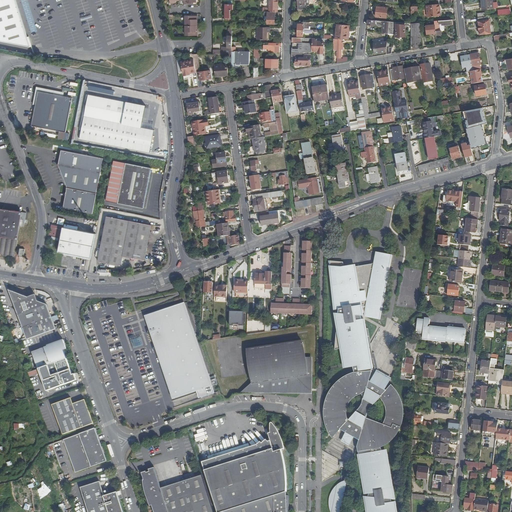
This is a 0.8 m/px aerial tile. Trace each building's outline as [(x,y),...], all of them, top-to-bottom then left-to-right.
[(0,0),(0,41),(9,43),(11,43),(31,47),(26,30),(16,0),(0,0)] [(277,0),(269,0),(269,9),(263,9),(263,11),(265,12),(277,12),(277,0)] [(295,0),(296,0),(298,0),(298,9),(307,10),(307,5),(309,5),(309,0),(295,0)] [(492,0),(481,0),(482,10),(493,8),(492,2),(492,0)] [(233,5),(225,4),(225,18),(225,23),(232,23),(233,5)] [(439,4),(426,5),(428,17),(440,16),(439,8),(440,8),(439,4)] [(387,8),(377,7),(376,17),(386,18),(387,8)] [(277,12),(265,12),(264,16),(268,16),(267,24),(275,24),(275,20),(277,20),(277,16),(283,16),(283,12),(277,12)] [(197,16),(185,16),(185,26),(197,26),(197,16)] [(487,17),(478,18),(480,34),(491,33),(489,20),(487,20),(487,17)] [(438,21),(434,21),(435,25),(435,33),(436,34),(436,35),(442,34),(442,33),(443,33),(442,30),(440,31),(439,25),(444,25),(452,24),(452,19),(438,21)] [(389,22),(368,20),(367,25),(375,26),(375,24),(383,25),(382,33),(388,34),(389,22)] [(309,22),(298,22),(298,36),(303,36),(304,32),(305,32),(305,29),(305,28),(309,28),(309,26),(309,22)] [(401,23),(389,22),(388,34),(393,35),(394,24),(396,24),(396,37),(405,37),(405,26),(405,25),(400,25),(401,23)] [(417,23),(411,24),(411,26),(411,45),(417,44),(417,45),(416,45),(416,49),(420,49),(420,23),(417,23)] [(348,25),(337,24),(335,39),(342,39),(346,39),(348,25)] [(435,25),(426,26),(427,28),(427,34),(434,33),(435,33),(435,25)] [(197,26),(185,26),(185,36),(197,36),(197,32),(196,32),(196,30),(197,30),(197,26)] [(270,27),(258,27),(258,39),(267,40),(267,32),(269,32),(270,32),(270,27)] [(232,28),(229,28),(229,36),(228,36),(227,47),(222,47),(222,54),(232,54),(232,47),(232,42),(232,28)] [(312,38),(292,38),(292,42),(303,43),(303,49),(299,49),(299,52),(304,52),(312,52),(312,51),(312,50),(312,39),(312,38)] [(317,39),(312,39),(312,50),(318,50),(318,51),(318,52),(323,52),(324,42),(323,42),(317,41),(317,39)] [(335,39),(333,39),(333,50),(337,50),(337,58),(341,58),(341,49),(343,49),(343,43),(342,43),(342,39),(335,39)] [(387,41),(373,44),(374,54),(386,52),(386,49),(387,49),(387,48),(387,42),(387,41)] [(282,43),(269,43),(269,45),(264,45),(263,49),(269,49),(269,51),(279,52),(279,46),(280,46),(280,45),(282,45),(282,43)] [(232,47),(232,54),(232,66),(241,66),(241,64),(250,63),(250,55),(250,52),(235,51),(236,47),(232,47)] [(299,52),(292,53),(292,56),(304,56),(304,58),(296,58),(295,65),(310,65),(311,55),(304,55),(304,52),(299,52)] [(479,53),(461,57),(463,68),(467,67),(467,71),(473,70),(473,66),(481,64),(479,53)] [(194,54),(193,54),(199,87),(203,87),(202,81),(201,81),(201,80),(212,79),(211,70),(203,71),(203,69),(200,69),(197,54),(194,54)] [(271,67),(278,67),(279,60),(266,59),(254,58),(254,63),(258,63),(258,60),(266,60),(266,65),(271,65),(271,67)] [(196,73),(194,60),(182,62),(184,76),(189,75),(189,74),(196,73)] [(421,71),(420,72),(422,81),(422,82),(433,80),(430,63),(420,65),(421,71)] [(215,65),(216,77),(228,76),(227,64),(215,65)] [(393,69),(390,70),(392,81),(405,78),(403,66),(393,68),(393,69)] [(419,66),(404,69),(407,83),(407,84),(422,81),(420,72),(419,66)] [(388,70),(377,72),(380,86),(391,84),(388,70)] [(481,70),(470,71),(472,84),(482,82),(481,77),(480,74),(482,74),(481,70)] [(373,74),(361,76),(363,89),(375,87),(373,74)] [(446,78),(441,79),(441,84),(444,84),(445,86),(448,86),(448,85),(454,84),(453,77),(450,78),(446,78)] [(351,83),(347,84),(349,97),(356,96),(357,99),(361,98),(359,82),(355,82),(351,83)] [(320,87),(312,89),(314,102),(330,99),(329,96),(327,85),(320,86),(320,87)] [(485,85),(475,86),(477,96),(487,94),(485,85)] [(33,105),(35,105),(38,91),(39,91),(52,94),(63,96),(64,92),(36,87),(33,105)] [(72,98),(52,94),(39,91),(38,91),(35,105),(31,125),(65,132),(72,98)] [(399,91),(392,92),(396,113),(408,111),(406,100),(401,101),(399,91)] [(149,152),(154,129),(141,127),(145,105),(88,93),(79,138),(149,152)] [(295,94),(284,96),(287,113),(298,111),(295,94)] [(335,95),(329,96),(330,99),(331,108),(344,106),(342,95),(335,96),(335,95)] [(270,110),(275,109),(273,97),(267,98),(266,98),(267,103),(269,103),(270,110)] [(205,116),(222,113),(221,107),(219,107),(217,98),(209,99),(211,111),(205,112),(205,116)] [(303,100),(298,100),(299,104),(301,112),(315,109),(314,101),(303,103),(303,100)] [(201,111),(199,102),(187,104),(189,115),(194,115),(194,112),(201,111)] [(244,105),(246,114),(251,113),(257,112),(256,103),(244,105)] [(362,105),(359,105),(361,116),(356,117),(357,121),(349,122),(351,131),(366,128),(365,119),(362,105)] [(386,108),(382,109),(385,122),(394,120),(391,108),(386,109),(386,108)] [(277,122),(275,113),(275,109),(270,110),(267,111),(267,113),(261,114),(263,122),(269,122),(269,121),(270,121),(271,123),(277,122)] [(477,109),(462,112),(472,148),(487,144),(477,109)] [(196,136),(210,134),(210,133),(209,134),(208,130),(209,129),(208,120),(205,120),(193,122),(195,136),(196,136)] [(431,121),(423,123),(426,138),(434,137),(431,121)] [(271,135),(279,134),(277,122),(271,123),(264,124),(265,128),(274,126),(275,131),(271,132),(271,135)] [(251,131),(252,139),(253,139),(261,137),(259,125),(247,127),(248,132),(251,131)] [(400,126),(392,127),(394,137),(389,138),(390,143),(403,141),(400,126)] [(157,153),(168,152),(167,129),(157,129),(157,153)] [(370,131),(362,132),(365,148),(373,146),(370,131)] [(340,134),(332,135),(334,148),(329,149),(330,154),(344,152),(340,134)] [(222,146),(220,136),(206,138),(208,148),(222,146)] [(261,137),(253,139),(255,152),(264,150),(266,150),(264,137),(261,137)] [(426,138),(427,146),(435,144),(434,137),(426,138)] [(310,142),(302,143),(304,158),(311,157),(310,151),(311,151),(310,142)] [(435,144),(427,146),(429,160),(438,158),(435,144)] [(373,146),(365,148),(366,152),(361,152),(362,158),(367,158),(368,163),(376,162),(373,146)] [(458,146),(450,148),(453,159),(461,157),(458,146)] [(61,150),(58,165),(100,173),(103,158),(92,156),(88,155),(61,150)] [(227,166),(225,152),(217,154),(217,160),(212,160),(214,168),(227,166)] [(405,152),(395,154),(397,163),(406,161),(405,152)] [(311,157),(304,158),(307,174),(315,172),(313,157),(311,157)] [(448,158),(418,166),(420,173),(450,164),(448,158)] [(259,163),(259,160),(251,161),(252,172),(257,171),(256,164),(259,163)] [(406,161),(397,163),(398,172),(408,170),(406,161)] [(125,163),(122,162),(120,162),(118,167),(112,195),(114,201),(118,202),(119,196),(122,179),(125,163)] [(125,163),(122,179),(119,196),(118,202),(118,203),(143,208),(151,168),(125,163)] [(346,163),(336,165),(338,174),(347,172),(346,163)] [(96,194),(100,173),(58,165),(67,188),(96,194)] [(377,166),(369,168),(370,174),(371,181),(371,183),(380,182),(377,166)] [(228,176),(227,171),(217,173),(219,184),(229,182),(228,178),(228,176)] [(347,172),(338,174),(340,187),(346,186),(345,181),(348,181),(349,181),(347,172)] [(259,175),(249,176),(251,191),(261,189),(259,175)] [(286,184),(285,175),(281,176),(281,180),(276,180),(276,183),(279,183),(279,185),(286,184)] [(315,177),(308,179),(298,180),(300,188),(308,187),(309,195),(311,194),(319,193),(317,183),(316,183),(315,177)] [(18,180),(16,181),(11,183),(13,189),(15,188),(21,186),(18,180)] [(92,214),(96,194),(67,188),(63,208),(92,214)] [(511,190),(504,189),(502,199),(511,200),(511,199),(511,190)] [(221,203),(219,190),(206,191),(208,204),(221,203)] [(458,202),(459,192),(448,190),(447,196),(444,196),(443,203),(446,203),(447,201),(457,202),(458,202)] [(253,195),(255,205),(253,205),(253,207),(255,207),(256,211),(268,210),(267,198),(283,196),(283,191),(264,193),(253,195)] [(322,197),(295,202),(296,209),(323,204),(322,197)] [(472,212),(471,219),(478,220),(479,212),(481,199),(472,198),(470,211),(472,212)] [(17,240),(20,226),(24,227),(25,220),(21,220),(22,212),(21,212),(13,211),(0,208),(0,237),(5,238),(17,240)] [(501,221),(501,226),(508,226),(510,209),(506,208),(506,209),(501,209),(500,214),(499,214),(498,216),(500,216),(500,220),(502,220),(501,221)] [(206,212),(205,210),(203,211),(198,211),(200,227),(201,227),(218,224),(228,223),(236,222),(236,217),(234,218),(233,211),(225,212),(226,220),(205,223),(204,214),(206,214),(206,213),(207,213),(207,211),(206,212)] [(261,217),(262,226),(268,225),(268,227),(271,226),(271,224),(274,224),(280,223),(279,214),(270,215),(261,217)] [(145,260),(151,225),(106,216),(98,262),(121,266),(123,256),(145,260)] [(471,219),(467,219),(465,231),(472,232),(472,230),(476,231),(477,224),(478,224),(478,220),(471,219)] [(230,235),(228,223),(218,224),(219,236),(230,235)] [(51,225),(51,235),(61,236),(61,225),(51,225)] [(91,258),(96,233),(63,227),(58,252),(91,258)] [(507,248),(511,248),(511,230),(502,229),(500,245),(506,246),(507,248)] [(442,232),(434,231),(432,244),(432,247),(435,247),(448,249),(450,233),(442,232)] [(459,244),(469,245),(471,235),(460,234),(459,244)] [(240,244),(239,240),(239,239),(239,235),(230,237),(231,244),(231,245),(240,244)] [(0,255),(2,256),(14,258),(17,240),(5,238),(0,237),(0,255)] [(211,238),(203,239),(204,246),(212,245),(211,238)] [(305,238),(305,241),(305,245),(303,245),(303,250),(304,250),(304,253),(304,257),(303,257),(303,263),(304,263),(304,266),(304,270),(302,270),(302,275),(304,275),(304,278),(304,282),(302,282),(302,288),(310,288),(310,283),(311,283),(312,275),(310,275),(310,270),(312,270),(312,263),(311,263),(311,258),(312,258),(312,250),(311,250),(311,245),(313,245),(313,241),(311,241),(311,238),(305,238)] [(290,254),(290,246),(285,246),(284,267),(283,267),(283,275),(284,275),(284,280),(282,279),(282,287),(289,287),(290,254)] [(472,256),(472,252),(460,250),(458,266),(471,268),(471,264),(470,264),(471,256),(472,256)] [(336,341),(335,350),(342,349),(344,363),(351,362),(352,362),(354,372),(351,374),(346,376),(340,380),(335,385),(331,392),(328,397),(327,401),(329,402),(329,406),(328,413),(328,417),(329,420),(330,425),(332,429),(333,431),(334,430),(335,431),(336,431),(338,431),(339,431),(340,430),(346,432),(354,437),(359,440),(357,447),(362,475),(365,494),(368,494),(365,511),(396,511),(394,502),(391,502),(391,499),(394,499),(387,455),(384,455),(381,447),(383,446),(386,444),(393,439),(395,436),(399,429),(401,426),(402,420),(403,417),(403,412),(403,408),(402,403),(400,398),(398,394),(397,395),(396,393),(393,390),(391,388),(390,388),(388,388),(386,390),(385,389),(371,381),(369,380),(372,370),(370,359),(369,350),(366,333),(365,329),(364,319),(363,319),(363,315),(379,318),(391,254),(378,252),(375,263),(374,264),(345,268),(343,263),(341,263),(341,262),(330,261),(335,310),(339,309),(336,337),(336,341)] [(504,276),(505,267),(494,265),(493,275),(504,276)] [(451,282),(462,283),(463,271),(452,269),(451,282)] [(267,274),(256,274),(256,284),(266,284),(267,274)] [(496,291),(508,293),(508,292),(509,283),(491,281),(490,290),(496,290),(496,291)] [(205,282),(204,292),(209,293),(209,295),(213,295),(214,282),(205,282)] [(459,295),(460,286),(449,284),(448,294),(459,295)] [(9,290),(23,328),(27,340),(56,329),(52,318),(47,305),(38,301),(35,295),(28,297),(9,290)] [(271,313),(280,313),(281,310),(281,298),(276,298),(276,303),(272,303),(271,308),(271,313)] [(280,313),(289,313),(289,303),(284,303),(284,298),(281,298),(281,310),(280,313)] [(289,303),(289,313),(307,314),(312,314),(313,304),(300,304),(300,299),(293,298),(293,303),(289,303)] [(455,311),(464,312),(465,302),(456,301),(455,311)] [(209,379),(185,302),(145,315),(171,399),(195,392),(197,399),(214,394),(212,387),(217,385),(215,377),(209,379)] [(231,310),(231,324),(244,325),(245,311),(231,310)] [(495,327),(496,316),(487,315),(486,330),(494,331),(495,327)] [(501,317),(496,316),(495,327),(505,328),(506,319),(502,318),(501,319),(500,319),(500,318),(501,317)] [(460,330),(460,328),(454,328),(454,329),(448,328),(448,330),(442,329),(442,328),(436,327),(436,328),(430,328),(430,327),(429,326),(429,324),(430,324),(430,319),(425,318),(424,320),(421,320),(419,332),(423,337),(432,338),(433,339),(441,340),(443,339),(446,340),(447,338),(451,339),(452,340),(459,341),(461,340),(465,340),(466,330),(460,330)] [(263,320),(248,320),(247,332),(263,332),(263,320)] [(375,372),(373,377),(371,381),(385,389),(391,379),(379,373),(377,362),(375,352),(372,353),(370,341),(368,328),(365,329),(366,333),(369,350),(370,359),(373,359),(376,371),(375,372)] [(131,340),(133,348),(143,345),(141,337),(131,340)] [(32,352),(38,369),(41,368),(49,365),(67,359),(64,351),(67,349),(63,340),(47,345),(47,346),(32,352)] [(407,349),(416,350),(417,343),(408,342),(407,349)] [(305,361),(304,345),(249,351),(252,383),(245,389),(246,391),(260,391),(260,393),(273,391),(304,391),(305,389),(306,389),(311,384),(310,380),(311,380),(311,368),(311,360),(305,361)] [(412,370),(413,365),(414,359),(404,357),(402,368),(412,370)] [(72,375),(67,359),(49,365),(41,368),(45,378),(47,383),(44,384),(46,391),(63,385),(76,380),(74,374),(72,375)] [(497,359),(491,359),(491,362),(490,374),(489,381),(498,382),(497,384),(502,385),(502,384),(504,370),(495,369),(495,364),(496,364),(497,359)] [(511,360),(505,360),(504,370),(502,384),(504,384),(505,381),(505,379),(511,379),(511,371),(508,371),(508,365),(511,365),(511,364),(511,360)] [(490,374),(491,362),(482,361),(481,373),(490,374)] [(435,370),(435,367),(425,366),(423,377),(434,379),(435,370)] [(41,368),(38,369),(42,379),(44,384),(47,383),(45,378),(41,368)] [(445,380),(453,380),(454,371),(443,370),(442,376),(445,377),(445,380)] [(437,396),(449,397),(450,393),(449,392),(449,385),(439,383),(437,396)] [(477,397),(487,399),(488,387),(477,386),(476,391),(478,391),(477,397)] [(63,435),(94,424),(85,400),(74,404),(71,398),(52,405),(63,435)] [(448,404),(436,403),(435,412),(449,414),(449,409),(450,409),(450,404),(448,404)] [(474,434),(480,435),(482,421),(473,420),(472,430),(474,430),(474,434)] [(497,428),(498,424),(495,424),(495,423),(485,421),(484,431),(494,433),(494,431),(497,431),(497,428)] [(287,473),(286,467),(286,465),(284,455),(282,449),(285,449),(284,444),(282,438),(278,429),(275,424),(274,423),(273,422),(271,423),(271,427),(271,432),(269,433),(271,440),(269,441),(267,439),(263,443),(261,441),(257,444),(202,461),(211,490),(218,511),(221,511),(247,505),(268,498),(273,497),(275,497),(287,494),(287,481),(287,473)] [(502,429),(497,428),(497,431),(496,439),(510,440),(511,430),(505,429),(505,430),(502,430),(502,429)] [(107,461),(96,429),(64,440),(66,446),(76,473),(107,461)] [(354,437),(346,432),(341,441),(349,446),(354,437)] [(442,443),(448,444),(450,444),(451,434),(447,434),(448,432),(446,432),(446,433),(443,433),(442,443)] [(442,443),(436,442),(434,455),(446,456),(447,448),(448,448),(448,444),(442,443)] [(417,478),(428,479),(430,468),(418,466),(417,478)] [(213,511),(207,491),(202,475),(192,478),(161,488),(161,485),(155,467),(149,469),(150,471),(147,472),(147,471),(142,472),(149,495),(146,496),(150,506),(152,505),(154,511),(213,511)] [(511,479),(511,472),(506,471),(503,471),(502,479),(502,481),(505,482),(505,479),(511,479)] [(441,492),(452,493),(453,486),(448,485),(449,477),(443,476),(441,492)] [(81,487),(88,511),(123,511),(117,492),(105,496),(100,483),(98,483),(96,483),(81,487)] [(475,499),(476,494),(471,493),(471,496),(470,499),(466,498),(465,507),(469,508),(469,510),(473,511),(475,499)] [(288,511),(288,499),(281,498),(275,497),(273,497),(268,498),(239,507),(223,511),(288,511)] [(474,510),(488,511),(489,501),(475,499),(474,510)] [(26,501),(24,506),(32,510),(35,505),(26,501)]
